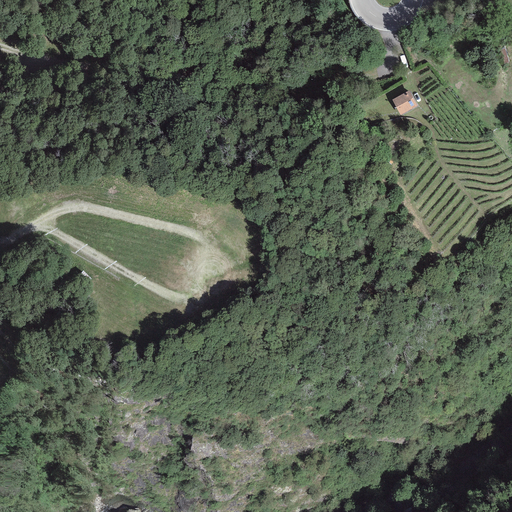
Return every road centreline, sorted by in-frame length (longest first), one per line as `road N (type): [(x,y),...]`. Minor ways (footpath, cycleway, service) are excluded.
road 1 (track): [(389,18),(388,67),(350,80),(258,88),(65,66),(0,86)]
road 2 (track): [(0,245),(73,207),(187,232),(204,245),(200,282),(190,295),(164,293)]
road 3 (track): [(164,293),(37,224)]
